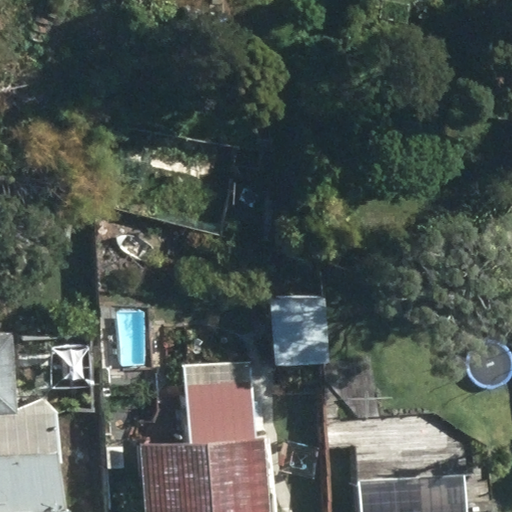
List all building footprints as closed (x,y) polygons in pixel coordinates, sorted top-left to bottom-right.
[(367,0),(367,8),(389,8),(389,0),(367,0)] [(315,283),(259,282),(257,362),(313,364),(315,283)] [(511,320),(460,326),(469,404),(511,398),(511,320)] [(0,511),(51,511),(45,400),(9,402),(5,326),(0,326),(0,511)] [(269,511),(269,509),(256,510),(253,429),(130,434),(132,511),(269,511)]
